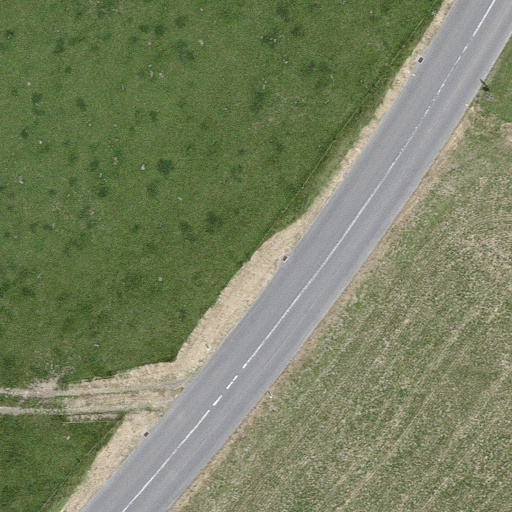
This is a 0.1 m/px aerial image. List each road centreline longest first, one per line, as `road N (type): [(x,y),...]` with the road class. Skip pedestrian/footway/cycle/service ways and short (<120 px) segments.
road 1 (secondary): [(122,511),(373,195),(493,0)]
road 2 (track): [(0,397),(41,402),(222,391)]
